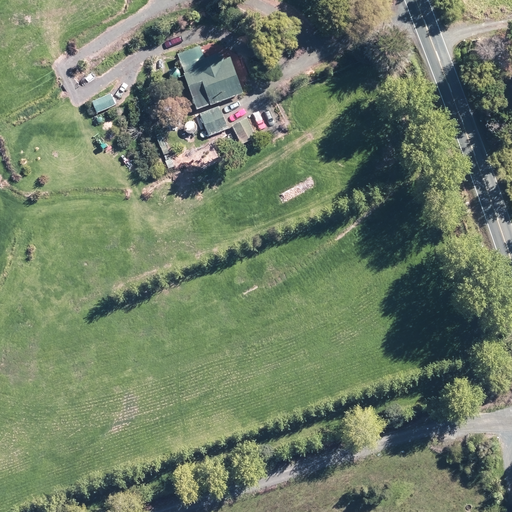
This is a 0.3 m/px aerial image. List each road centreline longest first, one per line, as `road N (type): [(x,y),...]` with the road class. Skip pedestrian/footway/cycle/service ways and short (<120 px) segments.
road 1 (track): [(511,415),(154,511)]
road 2 (primary): [(511,262),(415,0)]
